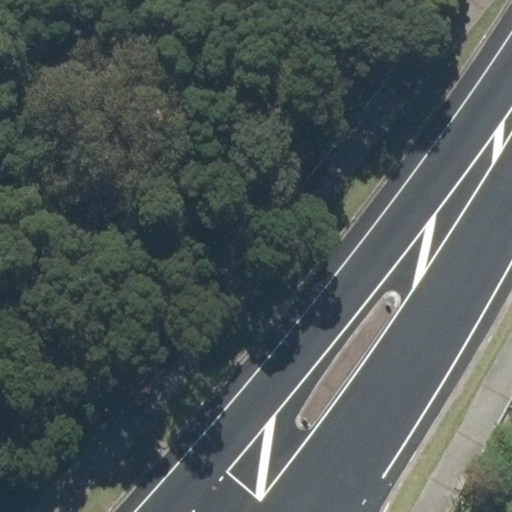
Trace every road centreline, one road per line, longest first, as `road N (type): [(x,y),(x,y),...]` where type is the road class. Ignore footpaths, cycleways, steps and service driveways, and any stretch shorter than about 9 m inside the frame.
road 1 (primary): [(174,511),(359,296),(477,179)]
road 2 (primary): [(477,179),(415,339),(300,511)]
